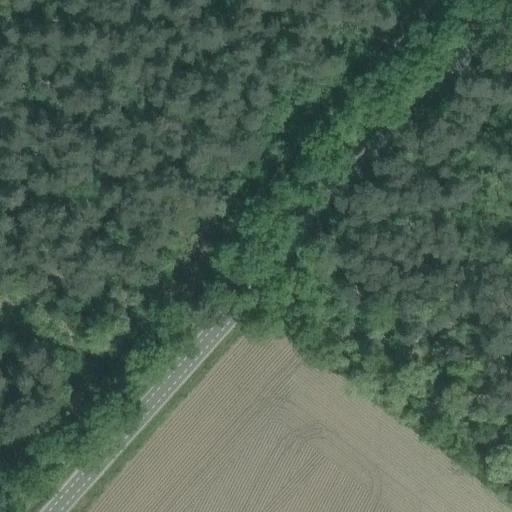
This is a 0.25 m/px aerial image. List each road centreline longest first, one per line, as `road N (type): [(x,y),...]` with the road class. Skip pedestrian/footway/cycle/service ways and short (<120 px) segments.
road 1 (unclassified): [(53,511),(511,0)]
road 2 (unknown): [(413,0),(0,474)]
